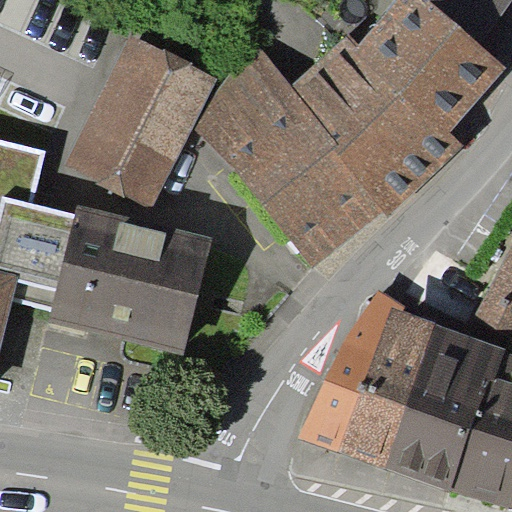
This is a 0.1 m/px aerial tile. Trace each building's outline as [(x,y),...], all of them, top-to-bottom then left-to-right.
[(354,49),(452,131),(507,67),(481,45),(430,2),(428,5),(422,0),(394,0),(358,43),(354,49)] [(511,1),(511,0),(422,0),(428,5),(430,2),(481,45),(511,1)] [(452,131),(354,49),(358,43),(348,32),(292,85),(255,40),(193,126),(313,269),(383,211),(389,217),(464,146),(452,131)] [(218,78),(130,34),(65,164),(152,208),(193,126),(218,78)] [(33,203),(46,151),(0,138),(0,208),(4,197),(33,203)] [(185,355),(214,238),(78,204),(75,213),(33,203),(4,197),(0,208),(0,270),(19,275),(13,301),(51,312),(48,320),(185,355)] [(511,244),(466,333),(505,347),(511,336),(511,335),(511,244)] [(0,353),(13,301),(19,275),(0,270),(0,353)] [(391,306),(404,310),(406,306),(378,291),(352,328),(325,379),(299,437),(339,453),(391,306)] [(391,306),(339,453),(385,468),(436,323),(404,310),(391,306)] [(450,491),(451,488),(488,386),(491,387),(504,350),(505,347),(466,333),(436,323),(385,468),(450,491)] [(511,352),(504,350),(491,387),(488,386),(451,488),(510,508),(511,501),(511,352)]
